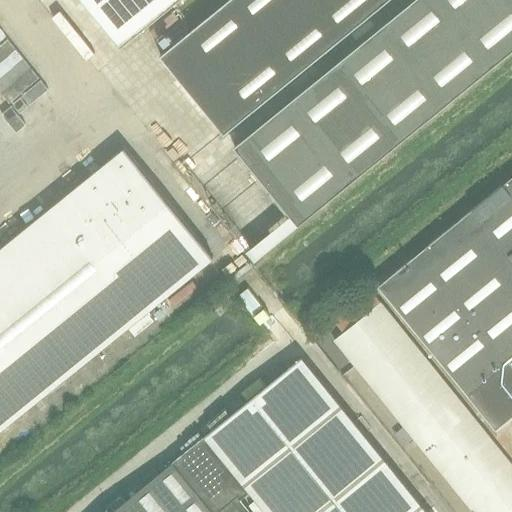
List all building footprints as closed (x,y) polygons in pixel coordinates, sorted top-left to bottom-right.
[(82,0),(120,46),(176,0),(82,0)] [(225,0),(160,54),(224,133),(386,0),(225,0)] [(511,0),(411,0),(234,145),(298,223),(511,48),(511,0)] [(0,248),(0,430),(216,256),(126,146),(0,248)] [(511,174),(377,284),(467,394),(495,430),(511,416),(511,174)] [(511,511),(511,464),(374,295),(360,306),(366,313),(333,340),(473,511),(511,511)] [(435,511),(309,344),(209,420),(277,511),(435,511)] [(245,511),(193,448),(172,465),(173,466),(116,511),(245,511)]
